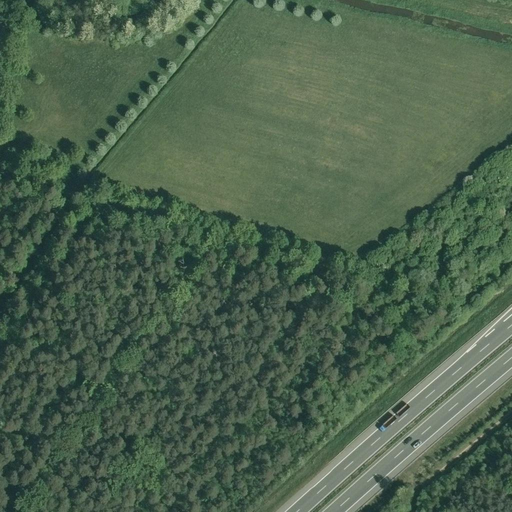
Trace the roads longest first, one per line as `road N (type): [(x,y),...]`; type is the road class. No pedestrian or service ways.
road 1 (track): [(0,168),(342,277)]
road 2 (motorway): [(511,325),(300,511)]
road 3 (motorway): [(337,511),(511,361)]
road 4 (track): [(415,511),(425,489),(511,416)]
